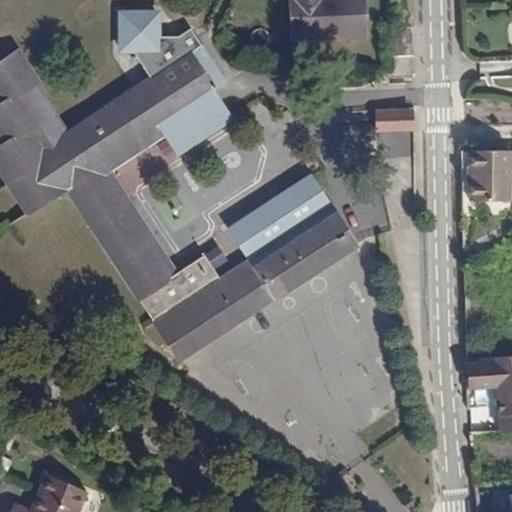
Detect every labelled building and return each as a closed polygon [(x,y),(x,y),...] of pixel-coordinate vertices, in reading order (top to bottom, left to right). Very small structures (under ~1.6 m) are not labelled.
[(290,0),(292,39),(365,37),(364,0),(290,0)] [(19,49),(0,61),(0,144),(1,146),(0,146),(0,168),(29,213),(67,188),(178,359),(356,245),(321,192),(311,176),(229,229),(249,259),(220,278),(205,254),(177,272),(109,169),(164,135),(176,155),(233,118),(214,89),(226,82),(203,45),(192,27),(179,35),(159,35),(160,12),(143,12),(121,11),(120,49),(132,51),(150,79),(67,131),(35,82),(38,79),(19,49)] [(390,27),(389,54),(412,55),(413,27),(390,27)] [(390,80),(413,80),(412,55),(389,54),(389,71),(381,71),(381,87),(391,87),(390,80)] [(412,113),(377,114),(377,133),(413,131),(412,113)] [(511,149),(491,149),(465,149),(466,168),(473,167),(473,199),(511,199),(511,149)] [(511,356),(473,357),(474,388),(475,433),(511,432),(511,356)] [(9,511),(77,511),(89,487),(46,469),(30,506),(27,511),(20,511),(11,508),(9,511)] [(493,491),(476,493),(476,511),(493,511),(493,499),(493,491)] [(511,511),(511,497),(493,499),(493,511),(511,511)] [(20,511),(27,511),(30,506),(14,500),(11,508),(20,511)]
